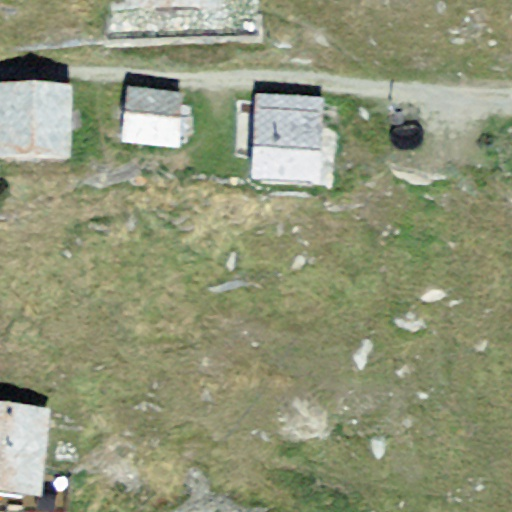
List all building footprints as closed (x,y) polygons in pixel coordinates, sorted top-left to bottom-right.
[(219,0),(133,0),(134,22),(220,21),(219,0)] [(82,94),(9,94),(9,166),(82,166),(82,94)] [(189,101),(135,101),(135,150),(189,150),(189,101)] [(335,105),(264,108),(268,195),(338,192),(335,105)] [(48,413),(0,408),(0,499),(40,503),(48,413)]
